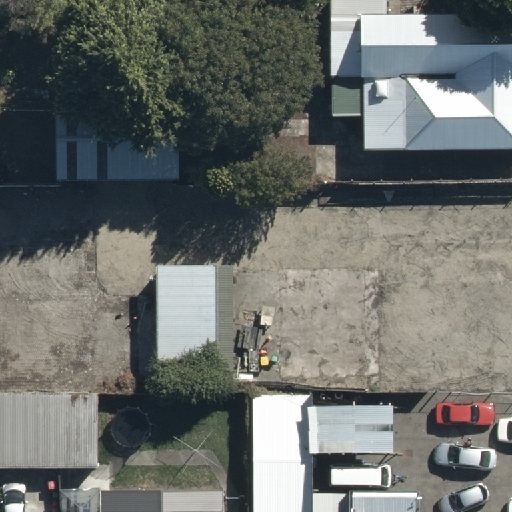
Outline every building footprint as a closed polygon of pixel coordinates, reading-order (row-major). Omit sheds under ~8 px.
[(383,0),(325,0),(327,114),(361,113),(361,145),(511,142),(511,8),(383,10),(383,0)] [(59,180),(180,179),(179,91),(58,93),(59,180)] [(218,384),(217,266),(154,266),(155,292),(0,294),(0,321),(1,387),(218,384)] [(304,511),(303,386),(252,387),(254,511),(304,511)] [(92,394),(0,395),(0,468),(94,467),(92,394)] [(96,511),(223,511),(223,485),(96,486),(96,511)] [(413,511),(414,490),(342,491),(342,511),(413,511)]
